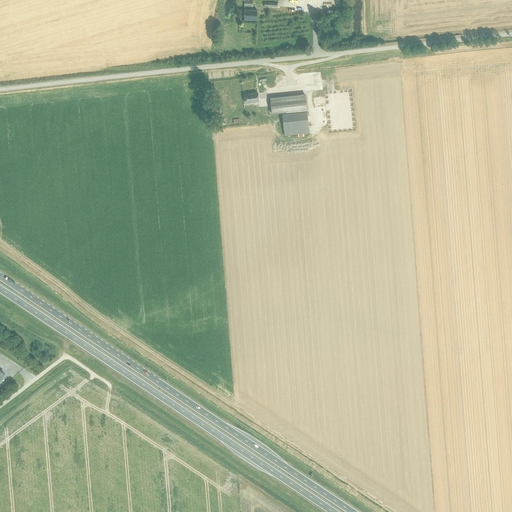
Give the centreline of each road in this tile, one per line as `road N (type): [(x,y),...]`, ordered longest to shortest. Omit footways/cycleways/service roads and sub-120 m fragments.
road 1 (unclassified): [(0,89),(511,34)]
road 2 (trunk): [(354,511),(0,276)]
road 3 (trunk): [(0,290),(331,511)]
